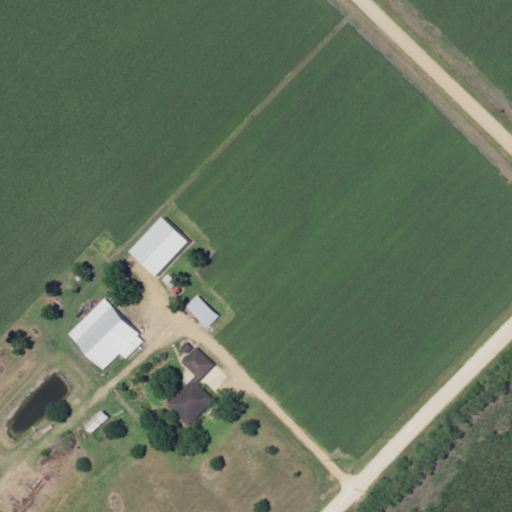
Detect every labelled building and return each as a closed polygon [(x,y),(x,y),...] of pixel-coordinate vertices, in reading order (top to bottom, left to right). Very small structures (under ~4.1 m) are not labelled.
[(160,277),(192,242),(166,217),(133,252),(160,277)] [(189,308),(211,328),(222,316),(200,296),(189,308)] [(71,335),(106,371),(123,355),(128,360),(148,341),(107,299),(71,335)] [(171,405),(191,426),(216,403),(198,384),(217,366),(200,348),(185,362),(191,369),(184,376),(192,385),(171,405)] [(112,419),(105,411),(87,426),(94,434),(112,419)]
